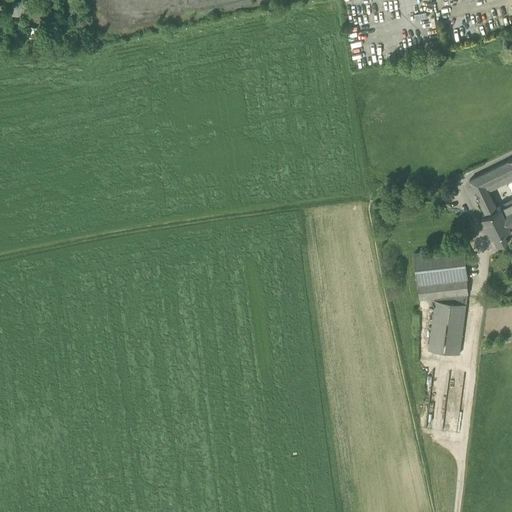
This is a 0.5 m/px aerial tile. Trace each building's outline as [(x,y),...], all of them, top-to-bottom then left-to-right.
[(20,0),(7,0),(8,15),(22,15),(20,0)] [(469,180),(475,192),(486,186),(511,173),(511,168),(508,161),(469,180)] [(475,192),(480,202),(491,196),(486,186),(475,192)] [(498,210),(491,196),(480,202),(486,215),(498,210)] [(511,203),(502,208),(511,228),(510,229),(511,232),(511,203)] [(503,232),(510,229),(511,228),(502,208),(498,210),(486,215),(483,217),(492,237),(503,232)] [(492,237),(497,247),(508,242),(503,232),(492,237)] [(414,253),(418,284),(467,278),(464,247),(414,253)] [(420,300),(435,298),(467,294),(467,295),(468,294),(467,278),(418,284),(419,300),(420,300)] [(459,355),(467,295),(467,294),(435,298),(429,350),(459,355)]
